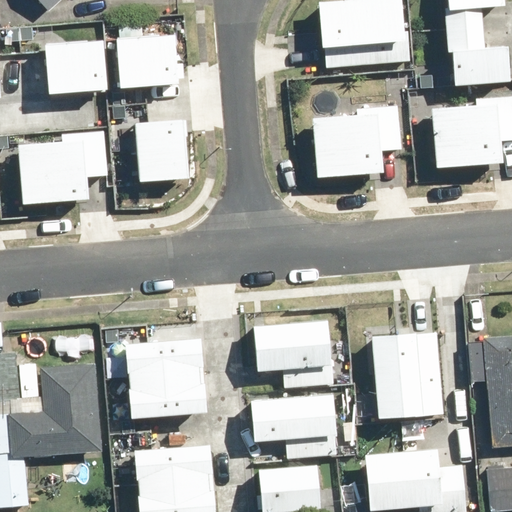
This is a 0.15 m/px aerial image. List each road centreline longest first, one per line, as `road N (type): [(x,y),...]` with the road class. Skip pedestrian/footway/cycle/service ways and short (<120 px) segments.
road 1 (residential): [(0,274),(256,249)]
road 2 (residential): [(256,249),(511,227)]
road 3 (residential): [(238,0),(256,249)]
